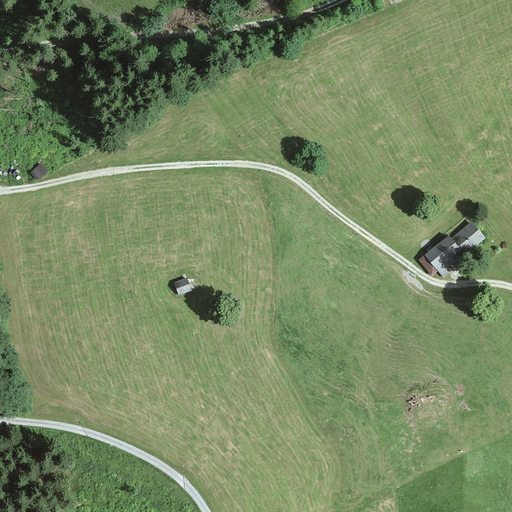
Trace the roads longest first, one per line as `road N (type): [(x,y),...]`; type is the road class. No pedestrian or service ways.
road 1 (track): [(0,192),(182,163),(265,166),(289,175),(427,278),(511,287)]
road 2 (track): [(341,0),(246,24),(0,51)]
road 3 (track): [(204,511),(183,483),(133,451),(0,418)]
